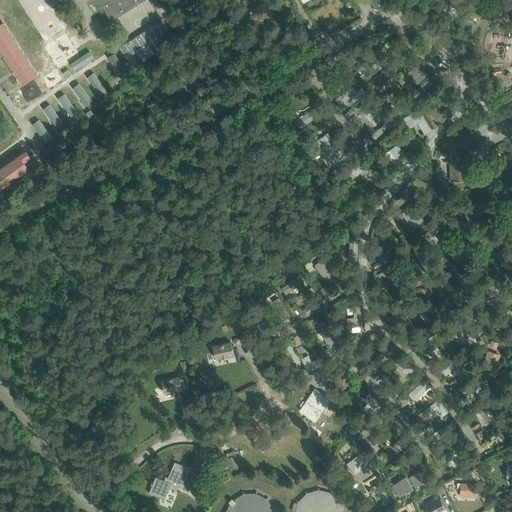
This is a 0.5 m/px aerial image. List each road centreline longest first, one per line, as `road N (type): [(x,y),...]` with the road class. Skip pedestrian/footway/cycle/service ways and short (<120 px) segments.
road 1 (unclassified): [(415,0),(0,224)]
road 2 (unclassified): [(89,511),(0,388)]
